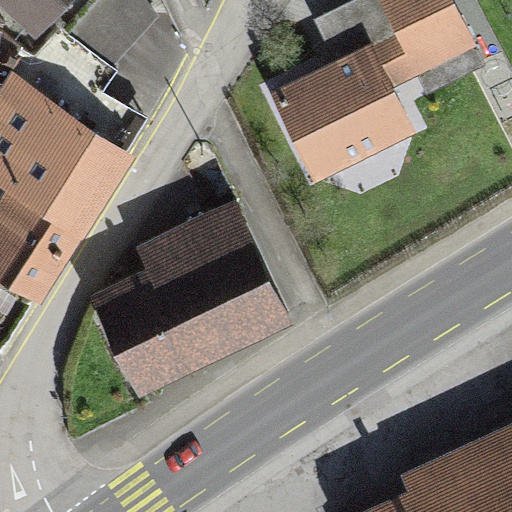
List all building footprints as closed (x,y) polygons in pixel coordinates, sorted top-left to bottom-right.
[(0,0),(0,1),(34,35),(68,0),(0,0)] [(458,0),(374,0),(410,74),(479,42),(458,0)] [(373,46),(269,95),(312,187),(416,137),(373,46)] [(0,206),(0,276),(33,296),(113,162),(12,101),(0,121),(0,170),(16,180),(0,206)] [(92,305),(132,393),(280,327),(230,215),(139,255),(150,279),(92,305)] [(511,511),(511,446),(363,511),(511,511)]
